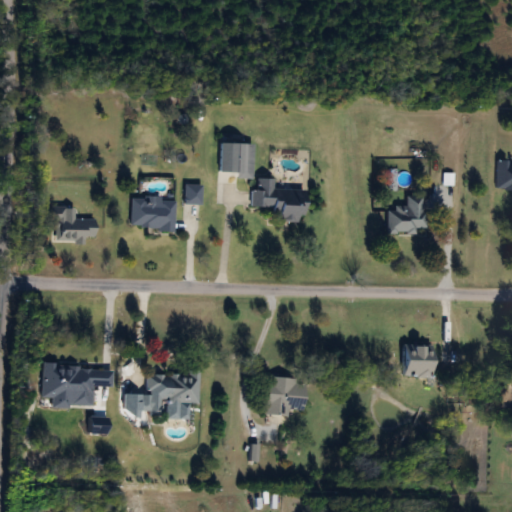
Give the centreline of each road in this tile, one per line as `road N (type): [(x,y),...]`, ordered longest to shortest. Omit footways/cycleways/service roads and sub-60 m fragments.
road 1 (residential): [(4,280),(511,294)]
road 2 (residential): [(0,369),(12,0)]
